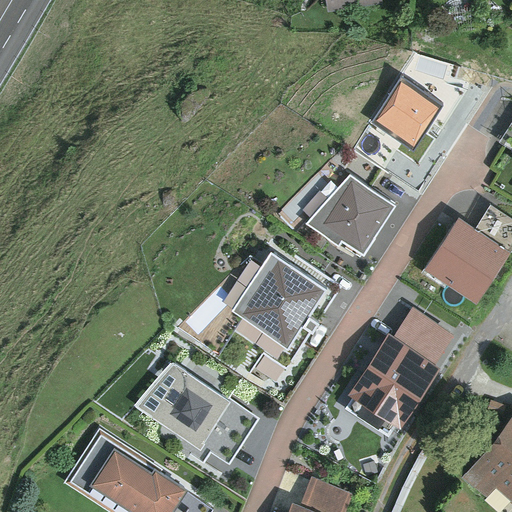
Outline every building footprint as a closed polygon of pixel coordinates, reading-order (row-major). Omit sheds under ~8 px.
[(382,0),(325,0),(327,12),(383,4),(382,0)] [(440,108),(401,82),(375,120),(414,147),(440,108)] [(396,194),(350,167),(303,216),(336,236),(341,231),(364,246),(396,194)] [(510,251),(458,218),(425,270),(477,303),(510,251)] [(328,283),(272,246),(232,308),(289,344),(328,283)] [(395,330),(388,326),(349,388),(399,419),(438,357),(435,356),(453,328),(413,302),(395,330)] [(174,356),(135,398),(195,440),(188,450),(203,460),(210,450),(228,462),(260,415),(174,356)] [(505,405),(491,400),(489,407),(503,412),(505,405)] [(511,420),(462,478),(487,499),(496,489),(511,503),(511,420)] [(189,481),(99,427),(67,481),(118,511),(208,511),(213,505),(184,488),(189,481)] [(294,496),(287,511),(343,511),(352,488),(312,473),(302,499),(294,496)]
